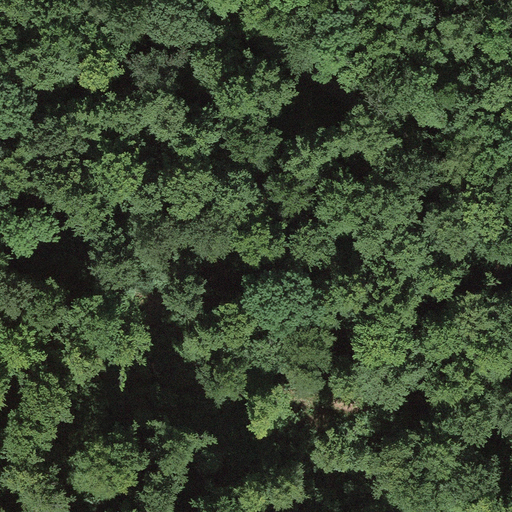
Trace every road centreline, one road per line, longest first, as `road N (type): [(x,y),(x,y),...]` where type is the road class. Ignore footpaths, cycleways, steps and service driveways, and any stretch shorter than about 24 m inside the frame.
road 1 (track): [(511,448),(439,415),(375,365),(159,252),(0,193)]
road 2 (track): [(439,415),(0,369)]
road 3 (track): [(511,225),(208,0)]
